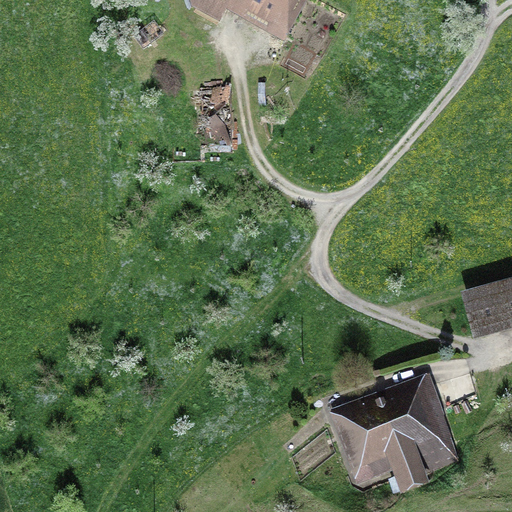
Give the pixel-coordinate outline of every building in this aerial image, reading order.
[(240,0),(279,21),(290,0),(240,0)] [(166,47),(154,30),(131,46),(143,62),(166,47)] [(228,89),(186,90),(188,126),(229,124),(228,89)] [(511,286),(458,300),(469,342),(511,330),(511,286)] [(462,465),(431,380),(328,417),(358,498),(391,486),(398,504),(429,493),(423,479),(462,465)]
